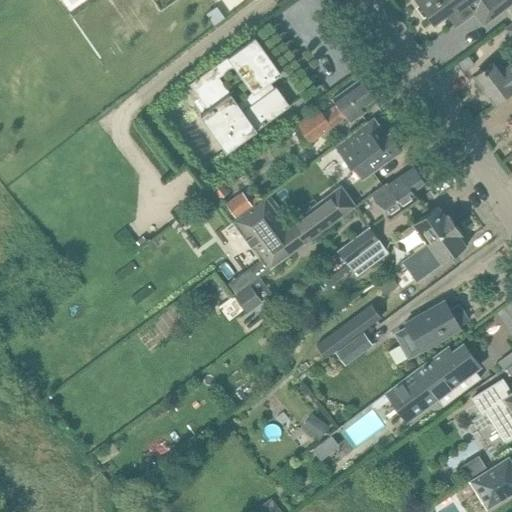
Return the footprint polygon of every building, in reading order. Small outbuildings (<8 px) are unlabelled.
[(416,0),(433,21),(444,13),(455,28),(473,15),(472,12),(484,3),(482,0),(416,0)] [(511,0),(496,0),(502,7),(511,20),(511,0)] [(269,81),(280,73),(254,36),(199,76),(191,81),(210,107),(200,114),(201,116),(225,150),(226,151),(290,106),(280,92),(276,86),(274,88),(269,81)] [(511,62),(502,70),(495,60),(473,76),(493,103),(511,88),(511,62)] [(319,108),(297,124),(310,142),(346,116),(350,122),(364,112),(361,108),(374,98),(360,78),(333,98),(337,104),(323,113),(319,108)] [(401,149),(399,145),(400,144),(400,142),(400,141),(400,140),(399,139),(398,138),(396,138),(395,138),(394,138),(389,132),(381,138),(369,121),(335,146),(350,166),(352,165),(361,177),(401,149)] [(414,166),(372,195),(381,206),(385,204),(393,216),(418,199),(412,189),(424,181),(422,177),(425,175),(419,167),(416,169),(414,166)] [(227,191),(220,181),(211,188),(218,197),(227,191)] [(264,199),(235,220),(263,258),(270,268),(354,207),(340,187),(285,227),(264,199)] [(241,191),(225,203),(234,216),(250,204),(241,191)] [(428,242),(454,223),(447,213),(444,216),(437,205),(413,222),(401,231),(404,235),(407,242),(412,247),(415,251),(428,242)] [(465,245),(458,235),(461,233),(454,223),(428,242),(415,251),(403,260),(416,279),(465,245)] [(347,263),(379,239),(369,226),(336,248),(347,263)] [(379,239),(347,263),(355,275),(388,252),(379,239)] [(259,276),(270,268),(263,258),(250,267),(258,277),(259,276)] [(263,301),(250,285),(234,297),(247,313),(263,301)] [(409,357),(420,351),(459,328),(458,326),(468,320),(463,311),(453,316),(444,300),(404,323),(407,328),(396,334),(409,357)] [(316,344),(326,357),(381,317),(371,304),(316,344)] [(370,346),(362,334),(336,353),(344,365),(370,346)] [(450,353),(446,348),(373,401),(376,406),(391,396),(406,417),(435,396),(442,406),(477,380),(470,370),(478,365),(462,344),(450,353)] [(267,376),(266,364),(258,365),(259,377),(267,376)] [(472,397),(481,412),(486,409),(505,440),(510,437),(511,435),(511,392),(511,393),(502,379),(472,397)] [(490,509),(511,494),(511,466),(507,458),(472,480),(490,509)] [(280,511),(272,500),(255,511),(280,511)]
